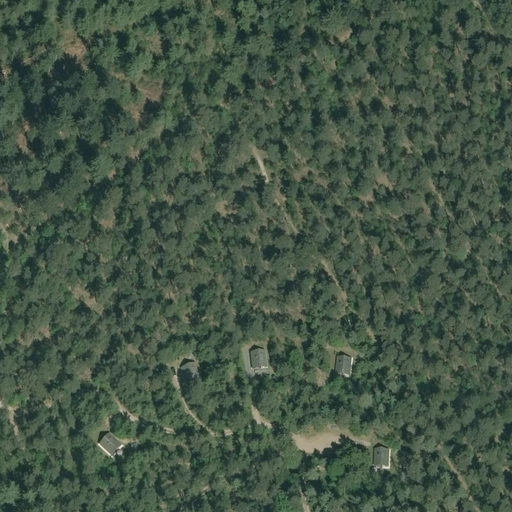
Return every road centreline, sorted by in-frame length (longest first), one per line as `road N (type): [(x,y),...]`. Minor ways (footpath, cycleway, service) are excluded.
road 1 (track): [(0,258),(220,107),(336,44),(396,0)]
road 2 (track): [(53,511),(0,403)]
